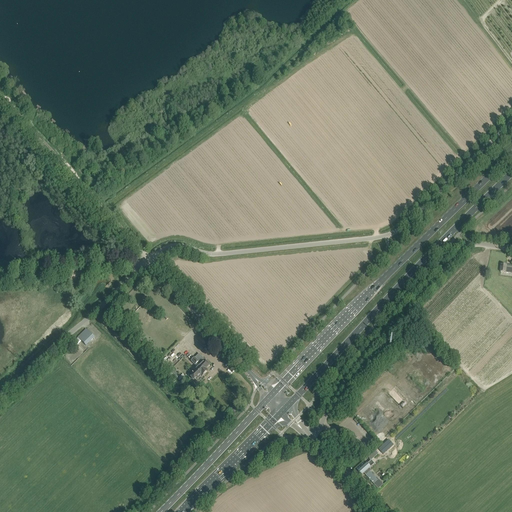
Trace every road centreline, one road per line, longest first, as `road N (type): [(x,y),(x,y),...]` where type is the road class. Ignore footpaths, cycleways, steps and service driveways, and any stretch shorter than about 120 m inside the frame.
road 1 (unclassified): [(148,260),(180,245),(213,254),(387,235),(511,120)]
road 2 (primary): [(511,153),(274,392)]
road 3 (primary): [(288,406),(511,174)]
road 4 (unclassified): [(511,247),(463,249),(361,358),(307,435)]
road 5 (unclassified): [(148,260),(0,97)]
road 6 (unclassified): [(0,398),(148,260)]
road 7 (unclassified): [(257,380),(148,260)]
road 8 (primary): [(268,397),(160,511)]
road 9 (primary): [(181,511),(282,412)]
